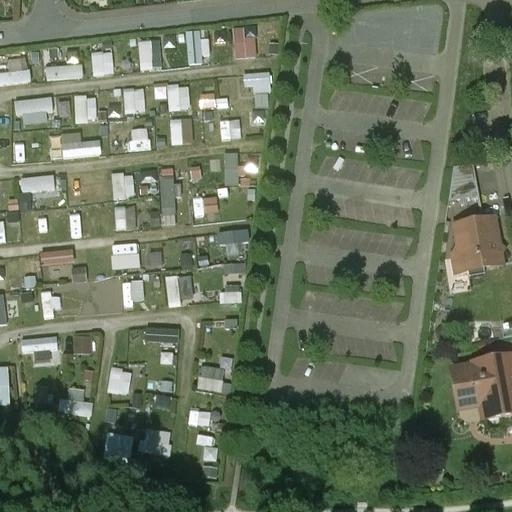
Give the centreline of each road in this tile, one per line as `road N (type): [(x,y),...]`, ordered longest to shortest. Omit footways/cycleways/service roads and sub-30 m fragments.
road 1 (residential): [(42,30),(303,2)]
road 2 (residential): [(494,0),(511,158)]
